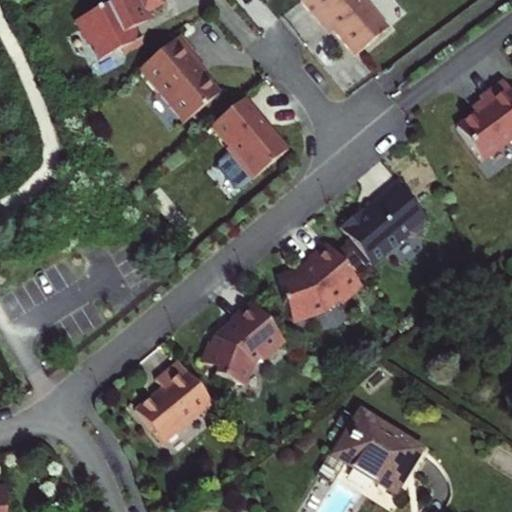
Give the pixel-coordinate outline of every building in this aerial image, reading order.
[(105,60),(146,39),(140,27),(150,22),(158,17),(155,11),(170,3),(169,0),(121,0),(79,22),(92,46),(97,44),(105,60)] [(362,0),(302,0),(300,2),(313,18),(317,14),(333,33),(354,58),(387,29),(362,0)] [(317,14),(313,18),(321,27),(328,37),(333,33),(317,14)] [(179,37),(139,71),(184,124),(219,94),(199,71),(193,64),(198,60),(179,37)] [(511,97),(501,83),(474,104),(468,108),(473,116),(455,129),(479,163),(511,138),(511,97)] [(261,119),(244,100),(208,130),(228,153),(215,164),(215,167),(236,192),(239,193),(288,152),(261,119)] [(361,211),(339,229),(349,241),(343,246),(362,269),(367,265),(370,268),(384,257),(385,259),(410,238),(414,239),(422,233),(422,229),(426,225),(413,210),(417,207),(398,185),(375,204),(376,205),(372,208),(369,210),(368,209),(363,213),(361,211)] [(361,288),(327,247),(311,260),(310,262),(310,264),(313,267),(308,271),(303,276),(294,277),(275,283),(282,302),(281,303),(282,307),(283,306),(290,326),(321,315),(338,301),(345,301),(361,288)] [(285,343),(251,303),(230,321),(232,324),(222,332),(214,339),(211,345),(209,344),(202,365),(218,371),(215,377),(247,389),(255,366),(261,361),(262,363),(285,343)] [(211,405),(178,364),(156,382),(162,390),(151,399),(135,412),(162,445),(211,405)] [(346,468),(396,498),(410,474),(424,451),(359,411),(351,424),(340,417),(334,428),(344,434),(329,458),(327,457),(314,478),(333,489),(346,468)]
